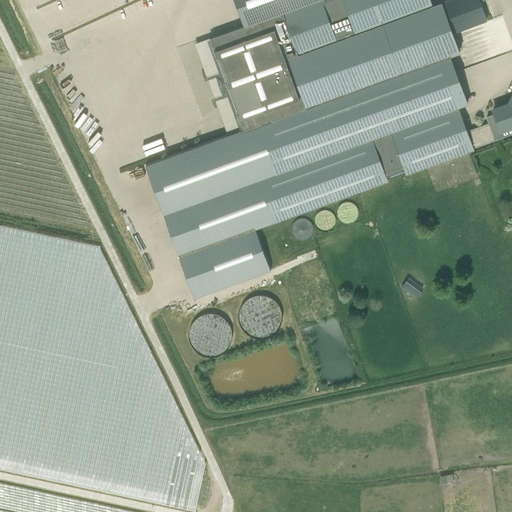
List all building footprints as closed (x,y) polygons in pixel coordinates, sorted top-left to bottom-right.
[(227,135),(145,165),(194,297),(271,269),(255,228),(271,222),(388,180),(386,176),(403,170),(404,174),(464,152),(473,149),(473,147),(496,139),(511,133),(511,97),(509,103),(493,109),(495,114),(487,117),(489,123),(467,131),(458,106),(467,103),(450,54),(459,51),(453,32),(486,20),(478,0),(447,0),(432,6),(430,0),(325,0),(322,1),(321,0),(315,0),(282,12),(284,16),(298,55),(288,58),(306,107),(257,124),(227,135)] [(234,0),(243,25),(281,11),(282,11),(282,12),(315,0),(321,0),(322,1),(325,0),(234,0)] [(243,25),(210,37),(212,43),(237,113),(221,119),(227,135),(257,124),(306,107),(288,58),(298,55),(284,16),(282,12),(282,11),(281,11),(243,25)] [(57,86),(60,98),(74,95),(72,83),(57,86)] [(339,217),(353,217),(353,205),(339,205),(339,217)] [(322,224),(330,220),(325,211),(317,215),(322,224)] [(306,220),(293,221),(294,233),(307,231),(306,220)] [(410,275),(401,284),(414,297),(423,289),(410,275)] [(440,483),(453,483),(452,474),(440,475),(440,483)]
